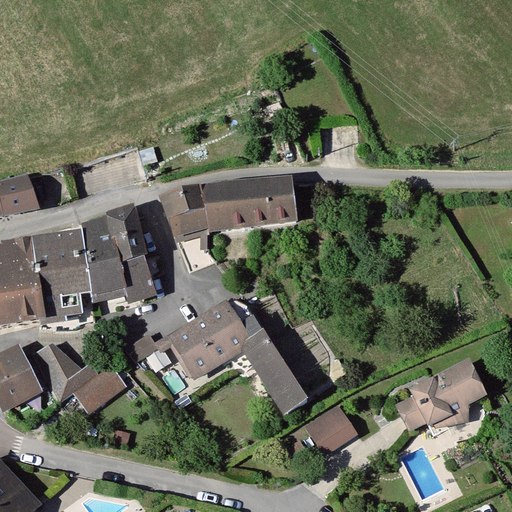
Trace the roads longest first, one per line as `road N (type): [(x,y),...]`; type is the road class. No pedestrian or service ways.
road 1 (residential): [(511,178),(256,173),(146,195)]
road 2 (residential): [(0,347),(116,324),(186,297),(146,195)]
road 3 (residential): [(0,443),(266,511)]
road 4 (residential): [(146,195),(0,234)]
